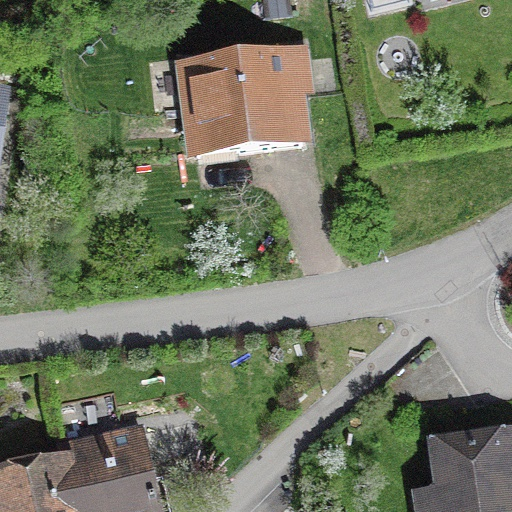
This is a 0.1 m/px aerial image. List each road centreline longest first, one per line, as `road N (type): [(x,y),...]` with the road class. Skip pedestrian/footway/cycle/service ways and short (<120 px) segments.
road 1 (residential): [(432,277),(0,339)]
road 2 (residential): [(225,511),(411,330),(432,277)]
road 3 (residential): [(432,277),(482,353),(511,371)]
